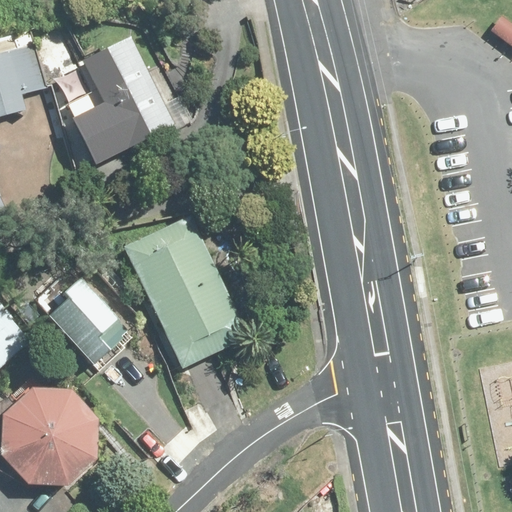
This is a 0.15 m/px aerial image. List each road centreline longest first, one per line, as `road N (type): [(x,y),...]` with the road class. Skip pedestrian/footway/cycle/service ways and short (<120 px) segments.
road 1 (primary): [(375,388),(330,72),(310,0)]
road 2 (residential): [(175,511),(291,417),(338,393),(375,388)]
road 3 (primary): [(393,511),(375,388)]
